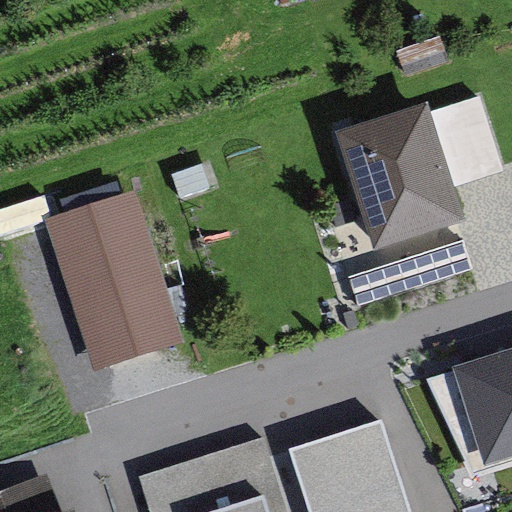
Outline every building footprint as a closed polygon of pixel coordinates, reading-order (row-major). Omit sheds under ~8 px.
[(443,112),(348,139),(382,259),(478,231),(443,112)] [(143,195),(54,223),(101,373),(191,344),(143,195)] [(511,350),(462,366),(492,464),(511,458),(511,350)] [(420,511),(391,419),(298,448),(318,511),(420,511)] [(160,511),(297,511),(275,441),(151,481),(160,511)] [(69,511),(55,476),(0,498),(0,511),(69,511)]
